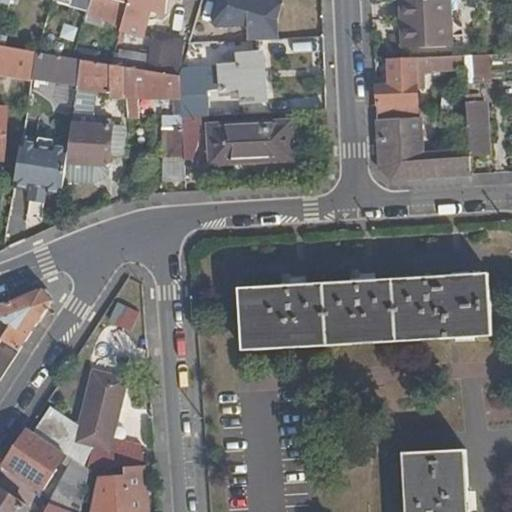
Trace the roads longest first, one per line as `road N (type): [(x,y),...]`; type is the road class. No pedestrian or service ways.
road 1 (unclassified): [(182,511),(161,219)]
road 2 (residential): [(0,413),(78,305),(104,235)]
road 3 (residential): [(344,0),(356,205)]
road 4 (residential): [(161,219),(356,205)]
road 5 (residential): [(356,205),(511,199)]
